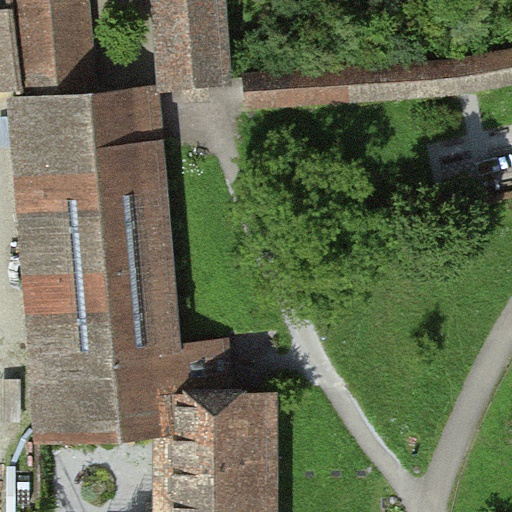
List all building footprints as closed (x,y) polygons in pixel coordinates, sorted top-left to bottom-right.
[(27,98),(49,355),(159,347),(142,144),(100,148),(99,135),(97,121),(128,120),(132,115),(130,93),(125,91),(94,93),(85,0),(47,0),(45,0),(21,0),(21,2),(29,98),(27,98)] [(511,0),(160,0),(168,87),(196,86),(228,82),(221,0),(511,0)] [(10,11),(0,12),(0,91),(18,89),(10,11)] [(248,94),(248,106),(387,96),(470,90),(511,81),(511,49),(463,58),(333,67),(247,72),(247,78),(248,94)] [(42,356),(40,356),(38,438),(42,437),(165,427),(164,511),(267,511),(269,396),(210,395),(207,362),(205,344),(159,347),(49,355),(42,356)]
